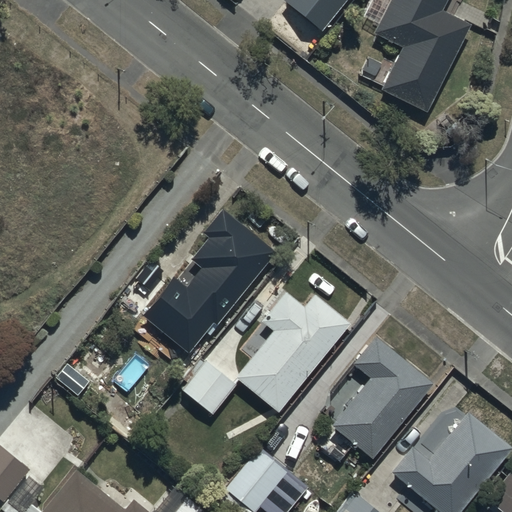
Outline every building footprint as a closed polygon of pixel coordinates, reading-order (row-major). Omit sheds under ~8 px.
[(286,0),(323,29),(345,0),(286,0)] [(381,85),(426,108),(470,21),(442,7),(445,0),(369,0),(362,15),(373,20),(371,23),(376,25),(373,30),(401,44),(381,85)] [(143,316),(189,353),(275,248),(222,206),(204,228),(211,233),(189,259),(201,269),(187,286),(175,276),(143,316)] [(235,373),(277,408),(350,320),(314,290),(303,303),(285,288),(260,318),(272,328),(235,373)] [(371,455),(433,380),(394,347),(376,332),(352,360),(369,375),(330,420),(335,424),(319,443),(339,460),(355,441),(371,455)] [(206,358),(182,386),(211,412),(236,383),(206,358)] [(413,443),(392,469),(443,511),(457,511),(511,446),(511,444),(468,408),(464,413),(457,407),(449,416),(447,414),(422,443),(432,451),(428,456),(413,443)] [(258,446),(225,485),(255,509),(288,470),(258,446)] [(0,506),(7,511),(207,511),(186,494),(171,511),(152,511),(133,495),(123,507),(74,465),(39,508),(30,501),(43,485),(0,448),(0,506)] [(502,510),(499,511),(511,511),(511,470),(508,468),(485,495),(502,510)] [(383,511),(356,490),(339,511),(383,511)]
